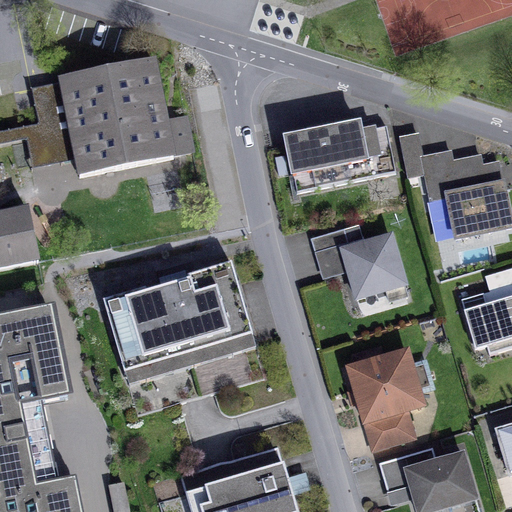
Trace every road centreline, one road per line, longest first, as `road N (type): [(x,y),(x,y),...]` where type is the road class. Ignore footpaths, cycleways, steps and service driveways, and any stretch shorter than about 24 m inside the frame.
road 1 (residential): [(242,49),(236,104),(262,227),(344,511)]
road 2 (residential): [(242,49),(511,133)]
road 3 (residential): [(82,0),(242,49)]
